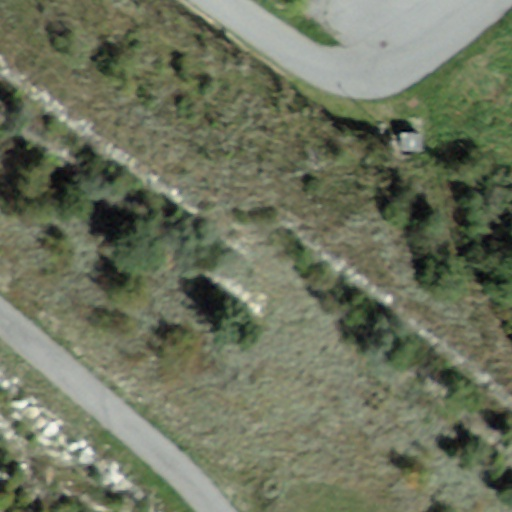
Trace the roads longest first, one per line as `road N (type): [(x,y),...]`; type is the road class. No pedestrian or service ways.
road 1 (track): [(218,511),(176,466),(0,318)]
road 2 (residential): [(232,0),(266,22),(335,40),(408,37),(471,0)]
